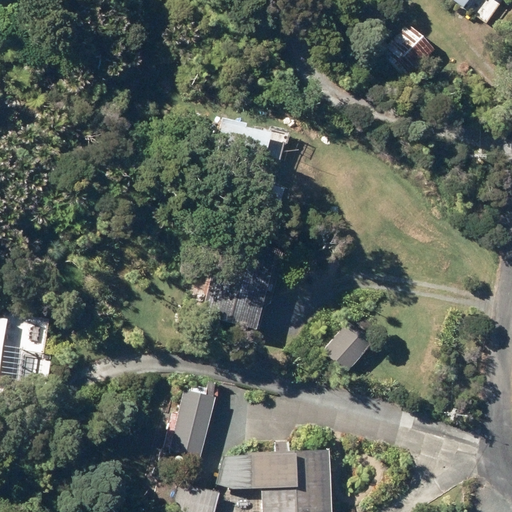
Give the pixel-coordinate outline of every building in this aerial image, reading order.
[(407,22),(380,51),(406,76),(433,46),(407,22)] [(164,78),(159,92),(171,96),(176,82),(164,78)] [(244,126),(245,121),(222,117),(214,153),(263,163),(269,131),(244,126)] [(257,181),(252,207),(277,212),(282,186),(257,181)] [(214,259),(200,313),(255,326),(274,251),(255,247),(249,268),(214,259)] [(347,320),(322,348),(346,369),(371,341),(347,320)] [(214,395),(211,395),(215,381),(207,379),(206,386),(192,383),(190,389),(183,388),(177,412),(170,411),(162,446),(199,456),(214,395)] [(259,486),(260,511),(330,511),(327,448),(228,452),(228,456),(223,454),(214,482),(229,487),(259,486)] [(214,511),(220,491),(179,480),(169,511),(214,511)]
